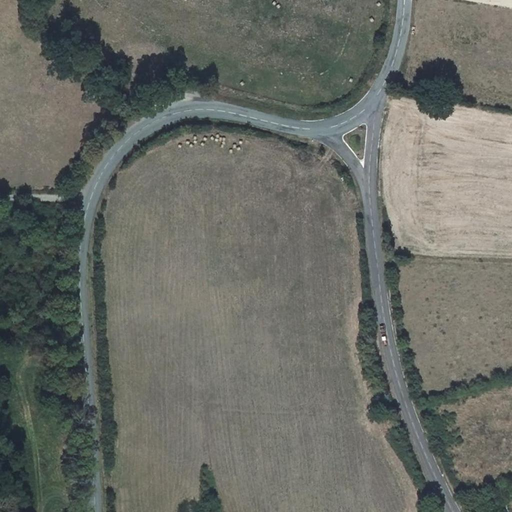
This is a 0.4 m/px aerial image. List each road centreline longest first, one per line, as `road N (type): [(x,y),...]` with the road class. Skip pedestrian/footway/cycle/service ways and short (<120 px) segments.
road 1 (tertiary): [(315,130),(219,110),(188,112),(151,122),(100,172),(76,271),(95,511)]
road 2 (tertiary): [(452,511),(414,429),(386,334),(367,183)]
